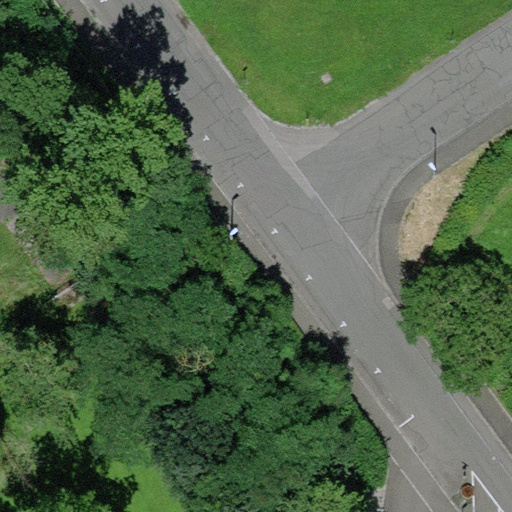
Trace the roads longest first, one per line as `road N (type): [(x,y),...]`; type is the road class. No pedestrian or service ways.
road 1 (unclassified): [(285,219),(488,511)]
road 2 (residential): [(511,63),(285,219)]
road 3 (residential): [(285,219),(123,0)]
